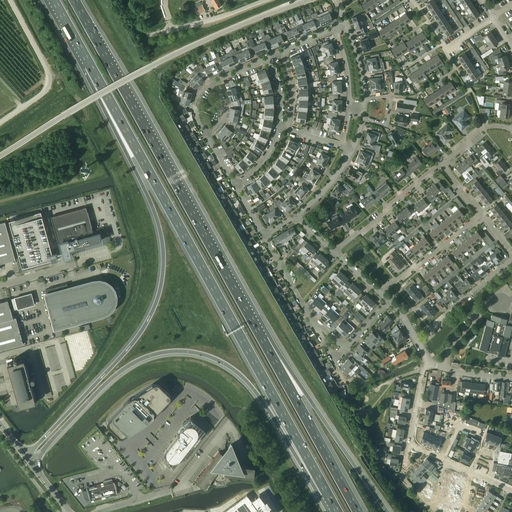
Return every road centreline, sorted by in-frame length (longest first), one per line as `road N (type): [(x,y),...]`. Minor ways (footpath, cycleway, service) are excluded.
road 1 (motorway): [(90,65),(326,493)]
road 2 (motorway): [(90,65),(157,220),(161,283),(126,350),(24,456)]
road 3 (motorway): [(30,463),(128,366),(191,352),(247,381),(326,493)]
road 4 (motorway): [(262,339),(74,0)]
road 5 (unclassified): [(0,156),(109,87),(310,0)]
road 6 (motorway): [(388,511),(262,339)]
road 7 (motorway): [(358,511),(262,339)]
road 8 (unclassified): [(0,123),(50,81),(10,0)]
road 9 (unknown): [(75,264),(114,245),(99,208),(74,203),(30,216)]
road 10 (residential): [(335,252),(443,164)]
road 11 (residential): [(151,35),(274,0)]
road 12 (residential): [(384,295),(481,215)]
road 13 (residential): [(418,343),(511,259)]
road 14 (residential): [(443,459),(430,506),(404,479),(409,444)]
